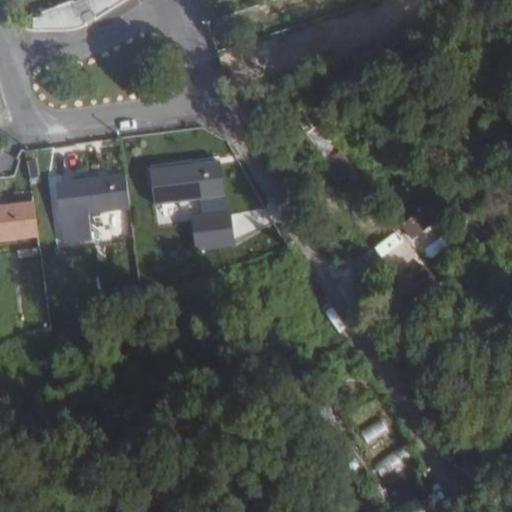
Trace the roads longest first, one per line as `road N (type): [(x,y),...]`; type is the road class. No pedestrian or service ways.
road 1 (residential): [(184,0),(218,99),(48,125),(18,113),(2,55)]
road 2 (residential): [(174,0),(74,52),(2,55)]
